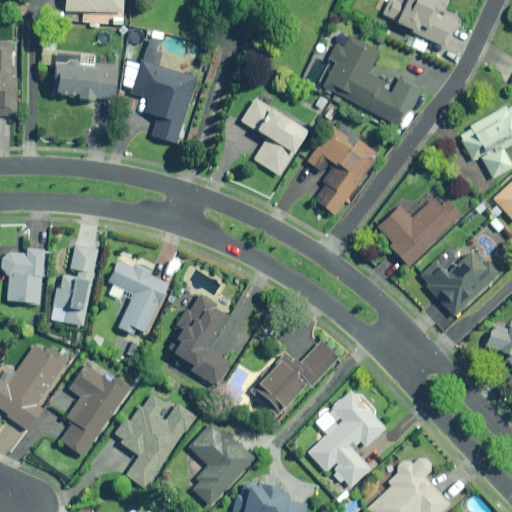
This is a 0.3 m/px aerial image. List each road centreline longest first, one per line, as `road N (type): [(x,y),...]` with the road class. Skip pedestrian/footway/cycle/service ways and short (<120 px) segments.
road 1 (residential): [(391,360),(322,302),(226,246),(135,214),(0,200)]
road 2 (residential): [(0,168),(76,170),(186,193),(243,212),(322,258)]
road 3 (residential): [(498,0),(459,80),(322,258)]
road 4 (residential): [(511,493),(391,360)]
road 5 (residential): [(413,336),(511,441)]
